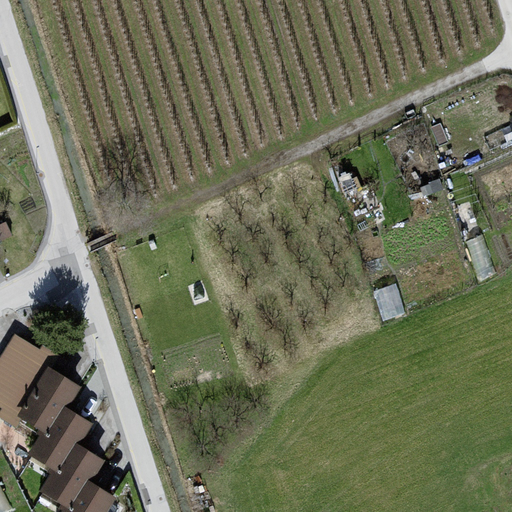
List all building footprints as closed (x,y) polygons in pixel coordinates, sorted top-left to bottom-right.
[(11,337),(0,354),(0,419),(11,431),(17,421),(13,415),(41,367),(57,377),(64,361),(40,348),(38,353),(11,337)] [(77,387),(57,377),(41,367),(13,415),(17,421),(37,431),(43,434),(77,387)] [(91,427),(62,411),(43,434),(37,431),(25,456),(48,471),(53,474),(72,446),(79,450),(91,427)] [(97,466),(81,451),(79,450),(72,446),(53,474),(48,471),(34,494),(60,509),(64,511),(83,482),(93,485),(99,474),(97,466)] [(102,511),(110,500),(93,485),(83,482),(64,511),(60,509),(58,511),(102,511)]
